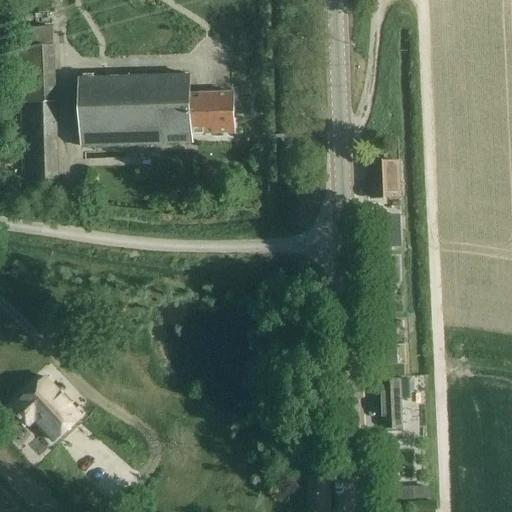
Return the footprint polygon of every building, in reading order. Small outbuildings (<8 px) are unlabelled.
[(59,182),(55,46),(17,47),(19,104),(20,104),(23,183),(59,182)] [(191,94),(190,75),(80,79),(82,147),(193,143),(193,134),(236,132),(234,92),(191,94)] [(372,198),(401,197),(400,162),(392,162),(370,163),(372,198)] [(405,214),(387,215),(388,241),(405,240),(405,214)] [(387,257),(374,258),(375,288),(400,287),(400,269),(387,270),(387,257)] [(397,315),(376,316),(377,331),(398,330),(397,315)] [(396,361),(383,362),(383,373),(397,373),(396,361)] [(54,441),(77,421),(82,416),(46,377),(12,408),(13,410),(26,425),(29,425),(35,420),(54,441)] [(382,428),(384,428),(402,427),(401,399),(411,399),(410,380),(401,381),(380,381),(382,428)] [(310,447),(297,448),(297,457),(311,457),(310,447)] [(309,511),(330,511),(330,476),(320,476),(320,467),(304,468),(304,481),(309,481),(309,511)] [(396,500),(412,499),(414,499),(413,487),(411,487),(395,488),(396,500)]
